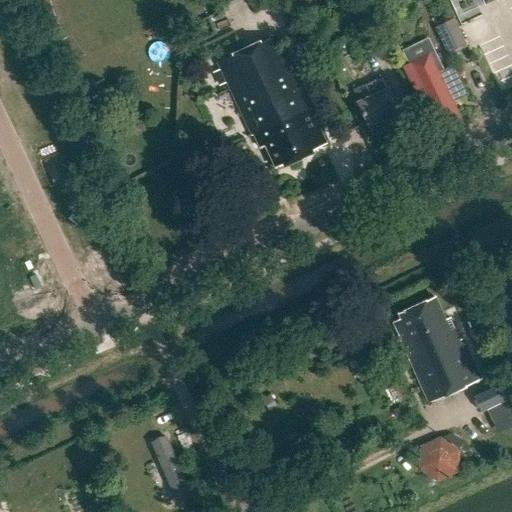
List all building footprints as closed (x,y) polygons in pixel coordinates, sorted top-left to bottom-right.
[(436,28),(448,54),(468,44),(456,19),(436,28)] [(405,53),(427,43),(422,34),(401,44),(405,53)] [(275,36),(217,64),(251,137),(253,136),(260,149),(265,147),(275,169),(326,145),(275,36)] [(429,55),(404,67),(418,96),(416,97),(432,130),(440,126),(441,129),(461,120),(453,103),(468,96),(454,66),(439,74),(429,55)] [(358,104),(368,125),(371,124),(374,126),(380,123),(380,120),(399,111),(388,89),(388,90),(382,78),(354,91),(360,103),(358,104)] [(393,153),(383,131),(353,146),(364,168),(393,153)] [(33,269),(30,262),(25,264),(28,272),(33,269)] [(36,276),(29,279),(35,292),(42,288),(36,276)] [(481,380),(463,340),(460,341),(450,319),(445,321),(435,298),(399,314),(401,319),(394,323),(402,341),(401,342),(429,404),(481,380)] [(481,403),(497,397),(494,388),(477,395),(481,403)] [(458,451),(439,438),(421,447),(416,471),(434,484),(456,474),(458,451)]
